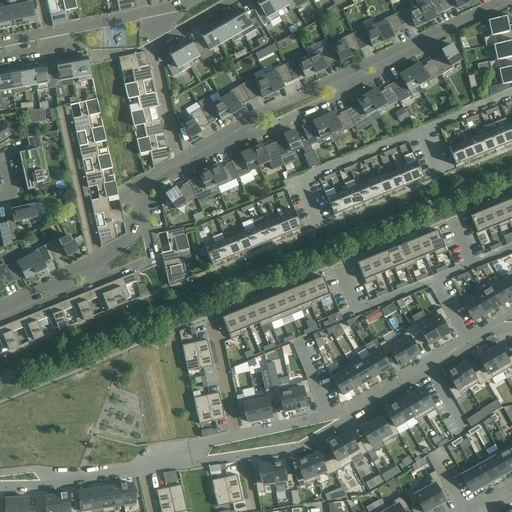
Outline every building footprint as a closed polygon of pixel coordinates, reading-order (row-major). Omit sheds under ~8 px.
[(30,0),(17,0),(19,6),(23,25),(24,25),(28,25),(28,24),(35,22),(30,0)] [(49,0),(47,1),(51,0),(56,0),(59,11),(50,13),(49,13),(52,26),(52,27),(68,23),(65,11),(77,9),(75,3),(74,0),(49,0)] [(105,0),(106,1),(112,0),(117,0),(120,12),(136,9),(133,0),(105,0)] [(260,8),(255,11),(263,25),(280,16),(277,11),(270,0),(257,0),(258,0),(256,1),(260,8)] [(291,0),(284,0),(285,0),(284,0),(270,0),(277,11),(287,5),(290,11),(296,8),(291,0)] [(425,0),(414,0),(418,7),(425,23),(435,18),(433,14),(438,12),(439,14),(445,11),(440,0),(426,0),(425,0)] [(440,0),(445,11),(451,8),(451,6),(455,4),(457,8),(468,4),(465,0),(440,0)] [(22,25),(23,25),(19,6),(7,8),(11,27),(18,26),(18,27),(22,26),(22,25)] [(407,9),(395,14),(403,30),(409,27),(408,24),(412,22),(415,28),(425,23),(417,7),(408,11),(407,9)] [(7,8),(0,9),(0,29),(11,27),(7,8)] [(232,15),(244,36),(259,28),(254,18),(250,21),(243,9),(232,15)] [(384,22),(375,26),(383,43),(393,38),(391,34),(396,32),(396,33),(403,30),(395,14),(383,20),(384,22)] [(244,36),(232,15),(222,21),(234,42),(244,36)] [(491,45),(498,44),(496,35),(507,33),(506,27),(511,25),(511,23),(510,16),(488,20),(486,21),(489,36),(483,38),(485,47),(491,45)] [(211,27),(221,44),(231,38),(233,42),(234,42),(222,21),(216,24),(215,23),(212,25),(212,26),(211,27)] [(204,38),(198,41),(202,48),(205,53),(207,57),(212,55),(209,50),(210,50),(221,44),(211,27),(210,27),(210,26),(206,28),(207,29),(200,33),(204,38)] [(365,28),(353,34),(360,50),(367,47),(366,45),(371,43),(373,47),(383,43),(375,26),(366,30),(365,28)] [(354,53),(360,50),(353,34),(341,39),(342,41),(332,46),(340,62),(351,57),(349,53),(353,51),(354,53)] [(190,39),(179,45),(192,66),(189,62),(200,56),(205,53),(202,48),(198,41),(193,44),(190,39)] [(511,40),(498,44),(491,45),(495,61),(489,62),(491,71),(497,70),(503,68),(501,60),(511,57),(511,56),(511,52),(511,51),(511,40)] [(168,66),(174,76),(192,66),(179,45),(173,48),(170,49),(170,50),(168,51),(174,62),(168,66)] [(308,57),(315,74),(326,69),(324,65),(328,63),(329,64),(335,61),(328,45),(316,51),(317,53),(308,57)] [(438,56),(432,60),(441,75),(452,68),(451,66),(460,61),(451,45),(441,51),(443,55),(439,57),(438,56)] [(124,85),(151,79),(148,65),(138,68),(135,54),(118,58),(121,72),(133,70),(136,83),(124,85)] [(72,79),(78,78),(78,82),(92,79),(90,70),(89,70),(87,56),(69,59),(72,79)] [(315,74),(308,57),(298,61),(297,59),(285,65),(293,81),(299,78),(298,76),(303,74),(305,78),(315,74)] [(53,76),(55,88),(62,87),(73,85),(72,79),(69,59),(56,62),(59,75),(53,76)] [(419,64),(409,70),(418,85),(427,80),(428,82),(441,75),(432,60),(426,63),(427,65),(421,68),(419,64)] [(241,68),(238,63),(232,66),(235,71),(241,68)] [(34,66),(32,66),(36,85),(47,83),(48,89),(55,88),(53,76),(47,77),(44,64),(37,65),(37,64),(33,65),(34,66)] [(20,68),(25,92),(24,87),(36,85),(32,66),(31,66),(31,65),(27,66),(27,67),(20,68)] [(293,81),(285,65),(273,70),(274,72),(265,76),(273,93),(283,89),(281,84),(286,82),(287,84),(293,81)] [(500,84),(488,87),(490,96),(510,88),(509,87),(509,83),(511,82),(511,66),(503,68),(497,70),(500,84)] [(13,94),(25,92),(20,68),(9,70),(13,94)] [(12,94),(13,94),(9,70),(0,71),(0,99),(2,99),(1,91),(12,89),(12,94)] [(395,82),(389,85),(398,100),(400,103),(411,96),(409,91),(418,85),(409,70),(399,75),(402,80),(396,83),(395,82)] [(474,75),(467,76),(470,89),(476,87),(474,75)] [(255,79),(241,84),(250,101),(257,97),(256,96),(261,94),(263,98),(273,93),(265,76),(256,81),(255,79)] [(151,80),(151,79),(124,85),(126,93),(127,100),(139,97),(142,110),(130,112),(130,113),(157,107),(154,93),(144,95),(141,82),(151,80)] [(230,94),(222,99),(231,115),(241,109),(238,105),(243,103),(244,104),(250,101),(241,84),(229,92),(230,94)] [(376,89),(366,95),(376,111),(379,116),(388,111),(386,108),(398,100),(389,85),(383,88),(384,90),(378,93),(376,89)] [(346,110),(346,111),(354,126),(357,131),(362,128),(359,123),(368,118),(367,116),(376,111),(366,95),(357,101),(359,105),(353,108),(353,107),(346,110)] [(458,101),(461,106),(468,102),(464,97),(458,101)] [(76,133),(103,127),(91,129),(88,116),(100,114),(97,99),(80,103),(83,117),(73,119),(76,133)] [(231,115),(222,99),(213,104),(212,102),(200,109),(209,124),(215,121),(214,119),(219,117),(221,121),(231,115)] [(157,107),(130,113),(145,124),(148,137),(136,140),(146,138),(163,134),(160,120),(150,122),(147,109),(157,107)] [(412,115),(408,108),(404,110),(409,117),(412,115)] [(44,109),(26,111),(27,124),(45,122),(44,109)] [(203,128),(209,124),(200,109),(189,116),(190,118),(181,123),(190,139),(200,133),(198,129),(202,126),(203,128)] [(408,117),(403,109),(394,114),(399,122),(408,117)] [(333,113),(323,117),(330,134),(340,130),(341,132),(354,126),(346,111),(339,114),(340,115),(335,117),(333,113)] [(321,138),(330,134),(323,117),(313,122),(315,126),(310,128),(309,127),(303,130),(310,146),(322,141),(321,138)] [(0,142),(11,135),(9,132),(11,131),(7,125),(5,126),(3,123),(0,124),(0,142)] [(498,128),(505,145),(511,142),(511,133),(508,124),(498,128)] [(103,127),(76,133),(86,131),(89,144),(79,146),(82,160),(99,156),(109,154),(97,156),(95,144),(106,141),(105,135),(103,127)] [(498,128),(488,132),(495,149),(505,145),(498,128)] [(277,151),(281,159),(293,154),(292,152),(302,147),(294,130),(283,135),(285,140),(281,142),(280,140),(274,143),(277,151)] [(488,132),(478,136),(485,153),(495,149),(488,132)] [(146,138),(136,140),(138,148),(139,154),(151,152),(154,168),(169,159),(166,147),(156,150),(153,137),(163,135),(163,134),(146,138)] [(478,136),(468,140),(475,157),(485,153),(478,136)] [(468,140),(458,144),(465,161),(475,157),(468,140)] [(268,145),(263,148),(269,162),(268,162),(272,171),(284,166),(281,159),(277,151),(274,143),(268,145)] [(455,166),(465,161),(458,144),(448,148),(455,166)] [(251,150),(259,166),(268,162),(269,162),(263,148),(261,145),(251,150)] [(27,151),(18,153),(27,191),(35,189),(34,183),(36,183),(44,181),(42,171),(46,170),(41,148),(29,151),(27,152),(27,151)] [(237,159),(231,162),(238,178),(250,173),(249,171),(259,166),(251,150),(241,154),(243,159),(238,161),(237,159)] [(319,166),(312,151),(303,155),(310,170),(319,166)] [(99,156),(82,160),(82,161),(92,159),(95,171),(85,174),(85,173),(85,174),(88,188),(115,182),(115,181),(114,181),(109,182),(103,184),(101,171),(112,168),(111,163),(109,154),(99,156)] [(416,161),(406,165),(413,183),(424,178),(416,161)] [(219,164),(209,169),(216,185),(225,181),(226,184),(238,178),(231,162),(225,165),(225,166),(221,168),(219,164)] [(413,183),(406,165),(396,169),(403,187),(413,183)] [(196,197),(198,203),(210,197),(207,190),(216,185),(209,169),(198,173),(200,178),(195,180),(195,178),(188,181),(196,197)] [(396,169),(386,173),(393,191),(403,187),(396,169)] [(386,173),(376,177),(383,195),(393,191),(386,173)] [(366,181),(373,199),(383,195),(376,177),(366,181)] [(196,197),(188,181),(181,186),(182,188),(177,191),(174,188),(165,195),(172,204),(171,205),(174,210),(175,209),(176,209),(184,203),(185,205),(196,197)] [(363,203),(373,199),(366,181),(356,186),(363,203)] [(115,182),(88,188),(98,186),(101,199),(91,201),(94,215),(111,211),(121,209),(109,211),(106,198),(118,196),(117,190),(116,188),(115,182)] [(356,186),(346,190),(353,207),(363,203),(356,186)] [(353,207),(346,190),(336,194),(343,211),(353,207)] [(343,211),(336,194),(326,198),(333,215),(343,211)] [(511,200),(502,204),(510,224),(511,223),(510,221),(511,220),(511,200)] [(7,223),(11,239),(17,237),(14,223),(20,222),(21,226),(29,224),(28,220),(37,218),(34,204),(10,209),(13,220),(7,221),(7,223)] [(502,204),(492,208),(500,228),(510,224),(502,204)] [(492,208),(482,212),(489,229),(499,226),(500,228),(492,208)] [(111,211),(94,215),(104,213),(107,226),(97,228),(101,248),(116,240),(112,225),(124,223),(121,209),(111,211)] [(284,215),(291,232),(302,228),(294,210),(284,215)] [(202,212),(194,215),(197,222),(204,219),(202,212)] [(482,212),(472,216),(479,234),(489,229),(482,212)] [(284,215),(274,219),(281,236),(291,232),(284,215)] [(271,240),(264,223),(262,218),(252,222),(254,227),(261,244),(271,240)] [(281,236),(274,219),(264,223),(271,240),(281,236)] [(7,223),(0,224),(0,232),(2,241),(11,239),(7,223)] [(251,248),(261,244),(254,227),(244,231),(251,248)] [(157,234),(157,235),(158,235),(158,234),(167,232),(171,251),(162,253),(161,253),(163,261),(165,269),(169,268),(170,271),(165,272),(168,284),(183,278),(180,266),(177,252),(187,250),(184,236),(182,236),(180,229),(157,234)] [(438,230),(427,234),(436,256),(446,252),(438,230)] [(251,248),(244,231),(234,235),(241,252),(251,248)] [(427,234),(417,238),(425,258),(426,258),(425,256),(434,252),(435,256),(436,256),(427,234)] [(234,235),(224,239),(231,256),(241,252),(234,235)] [(47,245),(55,260),(61,257),(60,256),(65,253),(67,257),(77,252),(69,236),(59,241),(58,238),(47,245)] [(81,236),(74,239),(76,244),(83,241),(81,236)] [(417,238),(407,242),(416,264),(416,262),(425,258),(417,238)] [(224,239),(214,243),(221,260),(231,256),(224,239)] [(407,242),(397,247),(406,268),(416,264),(407,242)] [(221,260),(214,243),(204,247),(211,265),(221,260)] [(55,260),(47,245),(35,251),(36,253),(27,258),(36,274),(46,269),(43,264),(48,262),(49,264),(55,260)] [(397,247),(387,251),(396,272),(406,268),(397,247)] [(387,251),(377,255),(384,272),(394,268),(396,273),(396,272),(387,251)] [(377,255),(367,259),(376,281),(376,280),(375,276),(384,272),(377,255)] [(17,260),(5,266),(9,275),(14,282),(20,279),(19,277),(23,275),(26,279),(36,274),(27,258),(18,262),(17,260)] [(367,259),(357,263),(366,285),(376,281),(367,259)] [(0,292),(4,290),(1,285),(6,282),(4,278),(9,275),(5,266),(4,264),(0,266),(0,292)] [(511,275),(510,272),(500,278),(511,298),(511,275)] [(108,283),(108,284),(116,304),(118,307),(124,304),(127,303),(126,300),(130,298),(126,286),(137,282),(135,273),(133,274),(122,278),(112,282),(113,284),(109,285),(108,283)] [(9,275),(4,278),(6,282),(8,285),(14,282),(9,275)] [(323,277),(312,281),(320,301),(331,296),(323,277)] [(501,280),(492,285),(504,305),(504,304),(508,302),(511,301),(511,300),(511,299),(511,298),(500,278),(501,280)] [(312,281),(302,285),(311,307),(311,305),(320,301),(312,281)] [(93,317),(87,302),(98,298),(102,309),(107,308),(108,310),(118,307),(116,304),(108,284),(109,285),(105,287),(104,285),(92,290),(83,294),(84,295),(93,317)] [(302,285),(292,289),(301,311),(311,307),(302,285)] [(493,288),(484,293),(494,310),(496,309),(499,308),(499,307),(503,305),(504,305),(492,285),(492,286),(493,288)] [(292,289),(282,293),(291,315),(301,311),(292,289)] [(282,293),(272,297),(281,319),(291,315),(282,293)] [(473,294),(472,294),(485,316),(485,315),(489,313),(492,311),(494,310),(484,293),(475,298),(473,294)] [(472,294),(462,300),(475,321),(477,320),(477,321),(478,320),(477,320),(480,318),(483,317),(485,316),(472,294)] [(70,299),(58,304),(59,305),(59,306),(62,312),(73,308),(77,318),(75,319),(77,323),(83,321),(86,319),(93,317),(84,295),(80,297),(79,295),(70,299)] [(272,297),(262,301),(271,323),(274,330),(284,326),(281,319),(272,297)] [(402,299),(396,301),(400,308),(405,305),(402,299)] [(262,301),(252,305),(261,327),(271,323),(262,301)] [(68,327),(59,306),(55,307),(54,305),(43,310),(34,314),(34,316),(42,334),(43,337),(42,334),(37,322),(48,318),(53,330),(57,328),(58,330),(68,327)] [(252,305),(242,309),(249,327),(259,323),(260,327),(261,327),(252,305)] [(386,306),(381,310),(385,317),(390,314),(386,306)] [(427,317),(426,317),(439,339),(442,337),(444,336),(446,335),(447,335),(447,334),(449,333),(445,327),(443,322),(448,319),(442,308),(435,311),(438,316),(429,321),(427,317)] [(242,309),(232,313),(241,335),(240,331),(249,327),(242,309)] [(378,309),(369,314),(373,321),(382,316),(378,309)] [(339,312),(327,317),(328,321),(330,325),(335,322),(342,320),(339,312)] [(232,313),(222,318),(230,340),(241,335),(232,313)] [(18,347),(12,332),(23,328),(28,340),(33,338),(34,340),(43,337),(42,334),(34,316),(30,317),(30,315),(18,320),(9,324),(10,326),(9,326),(18,347)] [(416,322),(410,326),(417,337),(422,334),(428,345),(431,344),(432,344),(431,343),(439,339),(426,317),(417,323),(416,322)] [(9,350),(18,347),(9,326),(5,327),(5,326),(0,327),(0,341),(3,350),(8,348),(9,350)] [(406,333),(396,339),(408,360),(412,358),(414,357),(414,356),(416,355),(416,356),(417,356),(417,355),(419,354),(411,341),(417,337),(410,326),(404,330),(406,333)] [(319,339),(315,340),(318,348),(326,344),(322,337),(319,339)] [(385,341),(378,344),(385,356),(391,353),(398,366),(400,365),(401,365),(401,364),(404,362),(404,363),(405,363),(404,362),(408,360),(396,339),(387,344),(385,341)] [(207,340),(182,345),(184,359),(210,353),(207,340)] [(498,347),(490,351),(503,373),(511,367),(511,356),(508,359),(501,345),(498,347),(498,346),(497,346),(498,347)] [(289,359),(298,357),(296,346),(286,348),(289,359)] [(377,346),(367,352),(380,373),(382,372),(385,370),(384,370),(388,368),(388,369),(389,369),(388,368),(390,367),(377,346)] [(365,349),(357,354),(359,357),(358,357),(370,378),(372,377),(372,378),(375,376),(380,373),(367,352),(365,349)] [(482,356),(480,357),(486,367),(480,371),(487,382),(492,379),(496,385),(506,379),(503,373),(490,351),(483,356),(482,355),(482,356)] [(210,353),(184,359),(187,372),(213,366),(210,353)] [(350,362),(349,363),(361,384),(362,384),(361,384),(366,381),(369,380),(370,378),(358,357),(350,362)] [(254,359),(247,362),(248,367),(256,365),(254,359)] [(458,367),(457,367),(470,389),(479,383),(481,386),(487,382),(480,371),(475,374),(468,361),(465,363),(465,362),(464,363),(465,363),(458,367)] [(274,362),(266,364),(271,388),(274,401),(281,400),(283,412),(286,411),(286,412),(286,411),(295,409),(288,377),(277,379),(274,362)] [(349,363),(339,368),(352,390),(352,389),(354,388),(357,387),(356,387),(361,384),(361,385),(361,384),(349,363)] [(339,367),(329,373),(332,378),(342,395),(343,394),(344,395),(344,394),(348,392),(349,392),(348,391),(351,390),(352,390),(339,368),(339,367)] [(449,372),(447,373),(454,386),(449,389),(456,401),(462,397),(460,394),(470,389),(457,367),(453,370),(453,369),(452,370),(453,370),(449,372),(449,371),(448,372),(449,372)] [(288,377),(295,409),(299,408),(300,409),(300,408),(304,407),(304,408),(305,408),(304,407),(306,407),(304,395),(308,394),(310,393),(307,380),(300,382),(300,383),(290,385),(288,377)] [(265,393),(254,396),(260,420),(268,418),(268,419),(269,419),(269,418),(271,417),(268,402),(274,401),(271,388),(264,390),(265,393)] [(413,393),(412,393),(425,415),(435,409),(422,388),(421,389),(421,388),(420,388),(421,389),(417,391),(415,392),(413,393)] [(199,391),(192,392),(194,398),(193,398),(196,411),(222,406),(219,393),(201,397),(199,391)] [(405,398),(403,399),(416,420),(425,415),(412,393),(412,394),(408,396),(405,398)] [(243,394),(236,396),(238,409),(245,407),(248,422),(251,422),(251,423),(251,422),(260,420),(254,396),(244,398),(243,394)] [(394,404),(404,422),(408,428),(418,423),(416,420),(403,399),(402,400),(401,400),(399,402),(396,403),(394,404)] [(386,410),(384,410),(392,423),(399,434),(408,428),(404,422),(394,404),(394,405),(391,407),(390,406),(390,407),(386,409),(385,409),(386,410)] [(222,406),(196,411),(199,424),(224,419),(222,406)] [(378,418),(370,422),(383,444),(393,438),(399,434),(392,423),(386,426),(380,416),(378,418),(378,417),(377,417),(378,418)] [(492,417),(483,422),(486,428),(495,422),(492,417)] [(362,427),(360,428),(366,438),(360,441),(367,453),(373,449),(375,452),(384,446),(383,444),(370,422),(367,424),(364,425),(365,426),(363,427),(362,426),(362,427)] [(340,436),(337,438),(350,460),(352,463),(353,465),(363,459),(362,456),(367,453),(360,441),(355,445),(347,432),(345,434),(345,433),(344,433),(345,434),(343,435),(340,436)] [(329,443),(327,444),(334,457),(329,461),(334,473),(342,468),(352,463),(350,460),(337,438),(333,441),(333,440),(332,440),(332,441),(329,443),(329,442),(328,443),(329,443)] [(457,445),(444,453),(450,463),(463,456),(457,445)] [(511,452),(508,445),(498,450),(510,472),(511,470),(511,452)] [(489,455),(501,477),(506,474),(506,475),(509,473),(509,472),(510,472),(498,450),(489,455)] [(315,454),(307,457),(316,480),(317,480),(316,478),(325,474),(326,476),(334,473),(329,461),(328,461),(322,463),(318,453),(315,454),(315,453),(314,453),(315,454)] [(489,455),(480,461),(492,482),(493,481),(493,482),(497,480),(496,480),(500,477),(501,477),(489,455)] [(300,472),(294,475),(299,487),(305,485),(316,480),(307,457),(303,459),(303,458),(300,460),(301,460),(299,461),(298,460),(298,461),(296,462),(300,472)] [(280,461),(271,463),(275,487),(286,486),(286,489),(293,488),(291,474),(285,475),(283,461),(280,461),(279,461),(280,461)] [(474,464),(470,466),(482,487),(487,485),(490,483),(492,482),(480,461),(474,464)] [(416,463),(411,465),(414,471),(420,468),(416,462),(416,463)] [(261,479),(255,480),(257,493),(264,492),(263,487),(273,485),(274,485),(274,487),(275,487),(271,463),(267,463),(264,464),(262,464),(262,463),(262,464),(259,465),(260,473),(261,478),(261,479)] [(472,470),(463,476),(472,493),(477,490),(478,490),(481,489),(481,488),(482,487),(470,466),(472,470)] [(429,481),(422,485),(434,507),(435,507),(436,507),(441,505),(440,504),(445,501),(441,495),(439,491),(444,488),(435,471),(429,474),(432,480),(429,481)] [(237,475),(211,480),(214,494),(240,488),(237,475)] [(379,475),(372,479),(376,486),(383,482),(379,475)] [(393,478),(386,483),(390,489),(397,485),(393,478)] [(121,484),(120,485),(124,507),(135,506),(132,484),(130,484),(130,483),(130,484),(125,485),(125,484),(124,484),(124,485),(121,485),(121,484)] [(110,486),(114,511),(113,506),(123,505),(123,507),(124,507),(120,485),(110,487),(110,486)] [(182,485),(156,490),(159,503),(184,498),(182,485)] [(411,491),(406,494),(412,506),(418,502),(418,503),(423,511),(425,511),(428,511),(433,509),(433,508),(434,507),(422,485),(411,491)] [(110,487),(99,488),(102,511),(109,511),(114,511),(110,486),(109,486),(110,487)] [(89,489),(88,489),(91,511),(102,511),(99,488),(89,490),(89,489)] [(240,488),(214,494),(217,507),(242,501),(240,488)] [(79,492),(77,492),(80,511),(91,511),(88,489),(88,490),(79,491),(79,492)] [(60,495),(55,495),(57,511),(76,511),(76,507),(69,508),(67,494),(65,494),(65,493),(64,493),(64,494),(61,494),(60,494),(60,495)] [(46,511),(41,511),(57,511),(55,495),(51,496),(49,496),(47,497),(47,496),(46,496),(46,497),(43,497),(46,511)] [(20,498),(17,498),(16,511),(28,511),(29,498),(26,498),(26,497),(25,497),(25,498),(23,498),(20,498)] [(401,497),(385,505),(388,511),(402,511),(407,508),(408,508),(407,507),(404,502),(401,497)] [(4,511),(16,511),(17,498),(8,498),(7,498),(5,498),(4,511)] [(160,511),(182,511),(187,511),(184,498),(159,503),(160,511)]
